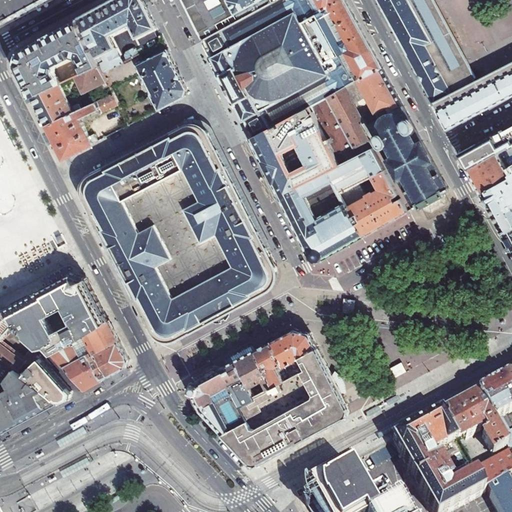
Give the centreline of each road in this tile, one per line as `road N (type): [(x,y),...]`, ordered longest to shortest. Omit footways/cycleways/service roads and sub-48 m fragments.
road 1 (residential): [(479,215),(345,281),(305,277),(162,0)]
road 2 (secondary): [(156,376),(0,78)]
road 3 (secondary): [(0,460),(156,376)]
road 4 (residential): [(364,0),(444,148)]
road 5 (secondary): [(247,511),(236,481),(156,376)]
